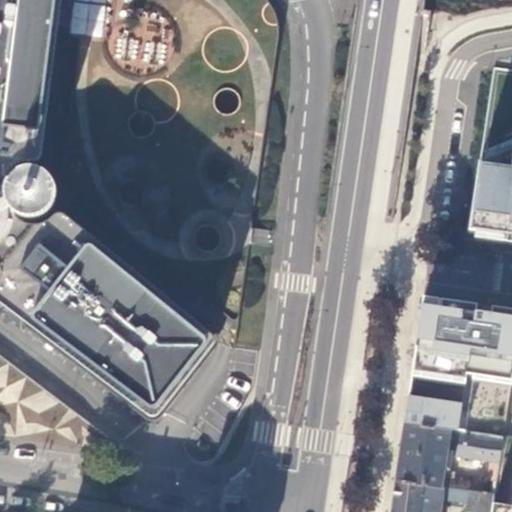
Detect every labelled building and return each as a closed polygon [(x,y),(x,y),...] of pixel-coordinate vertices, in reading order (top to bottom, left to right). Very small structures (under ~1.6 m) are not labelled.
[(0,0),(0,267),(0,268),(1,279),(0,283),(0,303),(147,416),(153,418),(159,414),(214,345),(214,341),(213,337),(210,335),(64,215),(59,215),(55,217),(46,224),(38,227),(29,226),(22,222),(13,214),(5,199),(5,188),(7,177),(14,167),(25,162),(35,162),(40,160),(41,155),(55,44),(59,15),(60,0),(0,0)] [(511,147),(479,161),(469,229),(511,234),(511,147)] [(426,296),(405,423),(451,430),(460,431),(503,437),(511,383),(511,308),(447,299),(426,296)] [(405,423),(396,480),(494,494),(497,476),(499,462),(503,437),(460,431),(457,453),(456,455),(490,461),(486,485),(444,479),(445,470),(449,471),(452,452),(452,451),(448,450),(451,430),(405,423)] [(457,453),(460,431),(451,430),(448,450),(452,451),(452,452),(457,453)] [(494,494),(396,480),(391,511),(440,511),(442,499),(467,502),(465,511),(491,511),(493,503),(494,494)] [(511,511),(511,505),(493,503),(491,511),(511,511)]
